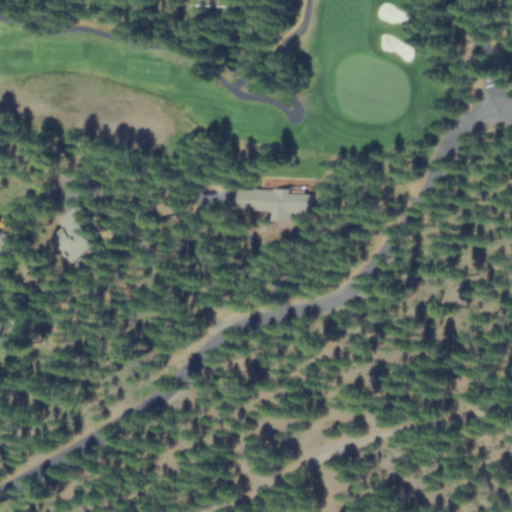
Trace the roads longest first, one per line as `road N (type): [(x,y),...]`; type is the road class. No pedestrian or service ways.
road 1 (residential): [(462,0),(489,106),(447,143),(381,261),(336,299),(231,331),(151,403),(0,493)]
road 2 (track): [(511,411),(336,453),(216,511)]
